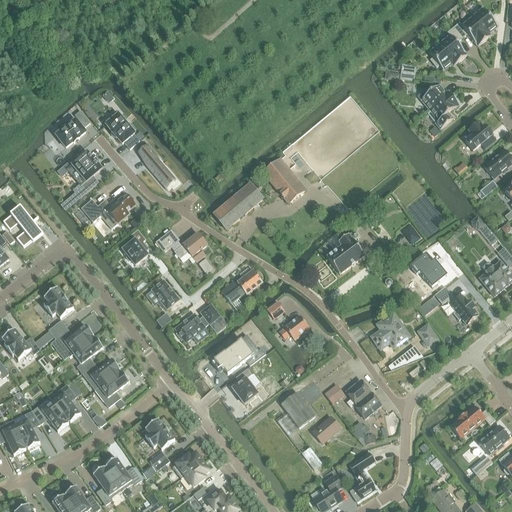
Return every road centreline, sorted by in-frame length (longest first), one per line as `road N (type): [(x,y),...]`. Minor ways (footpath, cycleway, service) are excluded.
road 1 (residential): [(406,412),(315,302),(180,208)]
road 2 (residential): [(170,383),(66,249),(0,301)]
road 3 (residential): [(170,383),(76,456),(0,492)]
road 4 (residential): [(271,511),(170,383)]
